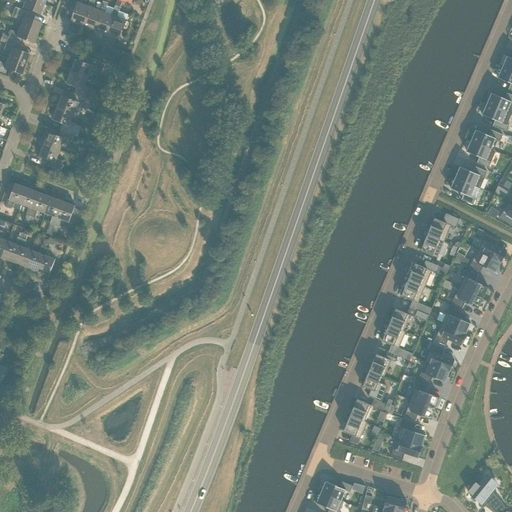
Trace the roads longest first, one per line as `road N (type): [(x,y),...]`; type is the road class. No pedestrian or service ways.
road 1 (primary): [(190,511),(374,0)]
road 2 (residential): [(511,2),(317,458)]
road 3 (unclassified): [(426,494),(511,283)]
